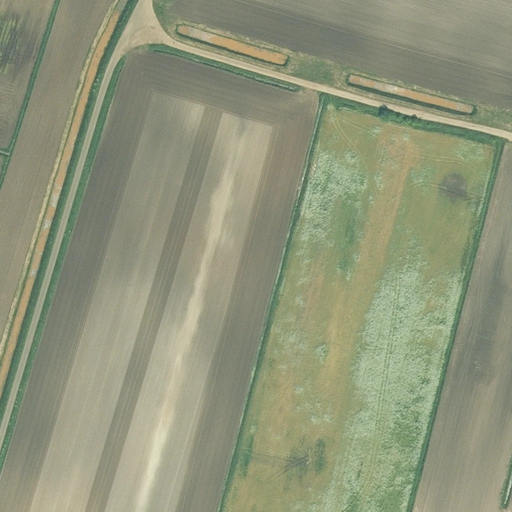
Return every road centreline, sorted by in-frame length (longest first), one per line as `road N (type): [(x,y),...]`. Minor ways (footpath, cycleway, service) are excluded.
road 1 (unclassified): [(0,438),(102,88),(129,27)]
road 2 (unclassified): [(129,27),(502,133)]
